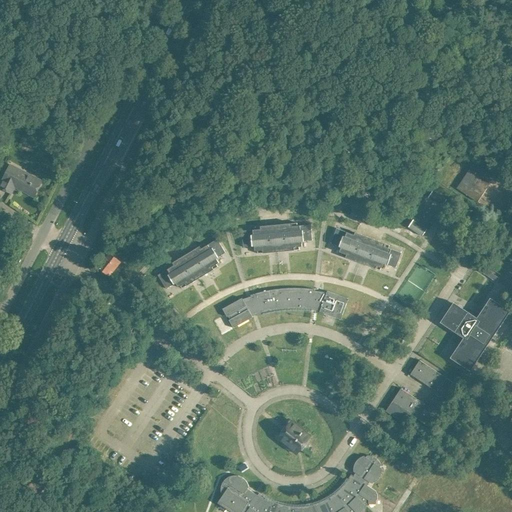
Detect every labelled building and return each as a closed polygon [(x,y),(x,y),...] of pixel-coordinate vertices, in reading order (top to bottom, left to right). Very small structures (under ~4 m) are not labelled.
[(11,120),(10,130),(20,130),(21,120),(11,120)] [(474,163),(457,188),(478,201),(490,183),(482,177),(486,171),(474,163)] [(34,196),(41,181),(27,174),(26,176),(9,168),(0,185),(0,186),(11,193),(15,186),(34,196)] [(427,229),(429,230),(444,207),(442,205),(446,198),(433,189),(428,196),(426,195),(411,218),(413,219),(408,226),(422,236),(427,229)] [(295,204),(254,207),(254,210),(254,212),(295,208),(295,207),(295,204)] [(351,214),(351,215),(399,233),(400,232),(401,229),(390,225),(361,214),(352,210),(351,214)] [(461,227),(476,228),(477,219),(461,217),(461,227)] [(299,247),(302,246),(301,241),(312,240),(311,224),(297,226),(297,223),(255,227),(255,229),(242,231),(243,247),(254,246),(255,251),(257,250),(258,253),(299,250),(299,247)] [(161,252),(196,231),(193,227),(159,249),(161,252)] [(383,268),(385,264),(395,267),(401,253),(388,248),(389,245),(350,230),(349,233),(336,228),(331,243),(341,247),(339,252),(342,253),(341,255),(380,270),(381,267),(383,268)] [(204,243),(168,265),(170,268),(158,275),(166,288),(176,283),(178,287),(181,286),(182,288),(218,267),(216,264),(219,263),(216,258),(225,253),(217,239),(206,246),(204,243)] [(126,259),(135,267),(147,253),(144,251),(140,255),(134,249),(126,259)] [(109,275),(120,261),(110,254),(99,268),(109,275)] [(483,266),(480,271),(496,282),(499,278),(483,266)] [(257,314),(257,316),(263,314),(268,313),(274,312),(279,311),(284,310),(290,310),(295,310),(300,310),(306,310),(311,311),(311,309),(320,310),(319,312),(340,319),(348,299),(327,291),(327,292),(314,291),(314,289),(307,288),(301,288),(294,288),(288,288),(282,289),(275,289),(269,290),(263,291),(257,293),(250,295),(251,296),(243,299),(242,298),(223,309),(227,317),(228,316),(230,319),(229,320),(233,328),(253,317),(252,316),(257,314)] [(453,302),(440,322),(457,333),(452,340),(459,345),(450,358),(470,371),(510,311),(490,298),(481,311),(475,306),(470,313),(453,302)] [(99,339),(108,328),(102,323),(93,334),(99,339)] [(429,427),(457,385),(420,360),(410,374),(437,391),(428,406),(401,388),(386,411),(404,423),(410,414),(429,427)] [(471,377),(463,372),(460,376),(468,382),(471,377)] [(276,439),(297,455),(311,435),(290,418),(289,418),(288,418),(286,419),(286,420),(285,421),(285,423),(286,424),(287,425),(288,426),(281,433),(280,432),(279,431),(278,431),(277,432),(276,433),(275,434),(274,435),(274,436),(275,438),(276,439)] [(224,480),(223,482),(221,485),(221,488),(221,490),(221,492),(223,494),(217,503),(231,511),(365,511),(367,504),(369,502),(376,503),(376,499),(377,498),(376,491),(367,485),(369,481),(371,482),(373,482),(376,481),(377,479),(379,477),(381,472),(381,470),(381,467),(379,466),(381,464),(380,463),(378,459),(374,456),(369,455),(367,455),(364,456),(363,456),(360,457),(357,459),(356,461),(354,463),(353,468),(353,470),(353,471),(355,472),(353,475),(351,474),(344,486),(340,489),(332,496),(324,501),(317,504),(312,505),(299,507),(294,506),(288,505),(281,503),(276,502),(269,499),(259,492),(258,495),(248,487),(248,485),(248,484),(247,481),(244,479),(242,477),(240,476),(236,475),(233,475),(230,476),(227,477),(224,480)] [(458,501),(465,491),(439,474),(433,484),(458,501)]
